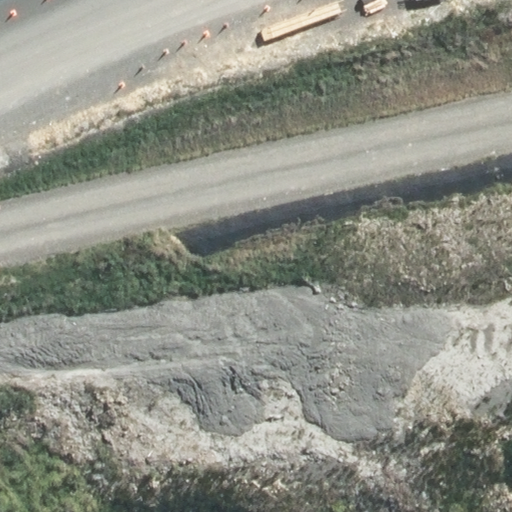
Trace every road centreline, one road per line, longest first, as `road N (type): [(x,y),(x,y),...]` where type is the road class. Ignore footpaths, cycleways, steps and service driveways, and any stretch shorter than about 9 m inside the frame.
road 1 (trunk): [(0,382),(511,76)]
road 2 (trunk): [(511,195),(0,496)]
road 3 (track): [(171,0),(0,78)]
